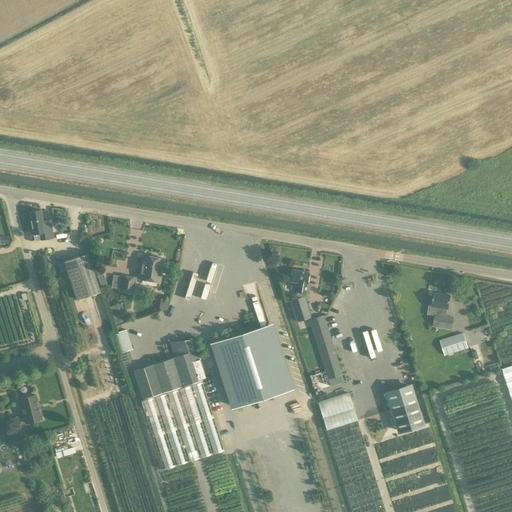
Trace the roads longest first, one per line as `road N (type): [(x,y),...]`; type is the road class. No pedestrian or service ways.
road 1 (unclassified): [(511,275),(1,190)]
road 2 (unclassified): [(104,511),(1,190)]
road 3 (unknown): [(201,322),(229,414),(274,453),(297,511)]
